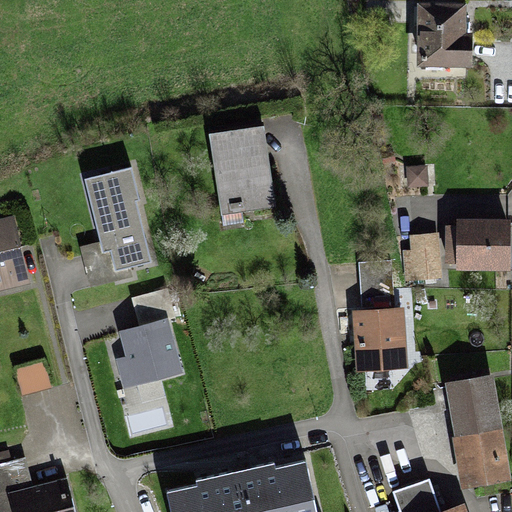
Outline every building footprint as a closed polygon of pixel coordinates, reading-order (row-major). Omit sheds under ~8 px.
[(416,11),(418,67),(463,66),(461,9),(416,11)] [(264,126),(210,135),(224,215),(277,207),(264,126)] [(427,165),(407,166),(408,188),(428,187),(427,165)] [(132,168),(85,180),(101,243),(81,248),(90,286),(133,275),(130,266),(150,261),(135,200),(140,199),(132,168)] [(7,223),(0,224),(0,290),(21,285),(7,223)] [(506,228),(454,228),(454,276),(506,276),(506,228)] [(431,236),(410,236),(410,258),(431,258),(431,236)] [(125,356),(116,358),(124,388),(182,372),(167,318),(174,316),(167,288),(130,298),(138,326),(118,331),(125,356)] [(397,312),(353,314),(356,369),(400,367),(397,312)] [(40,363),(13,370),(20,392),(46,385),(40,363)] [(487,385),(444,392),(462,490),(505,482),(487,385)] [(0,511),(67,511),(60,483),(30,490),(24,462),(0,467),(0,511)] [(320,511),(309,463),(168,492),(172,511),(320,511)] [(421,486),(392,497),(398,511),(423,511),(430,509),(421,486)]
